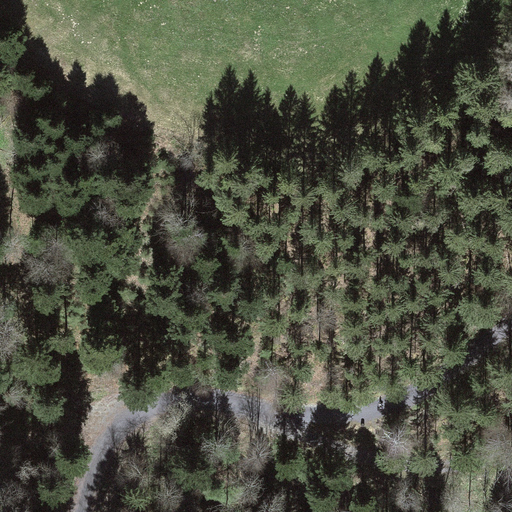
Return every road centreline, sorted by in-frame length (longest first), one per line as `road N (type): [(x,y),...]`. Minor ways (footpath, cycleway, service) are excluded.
road 1 (track): [(511,329),(415,401),(350,417),(265,414)]
road 2 (track): [(265,414),(371,458),(457,461),(511,452)]
road 3 (track): [(265,414),(208,405),(142,416),(112,437),(92,467),(79,511)]
